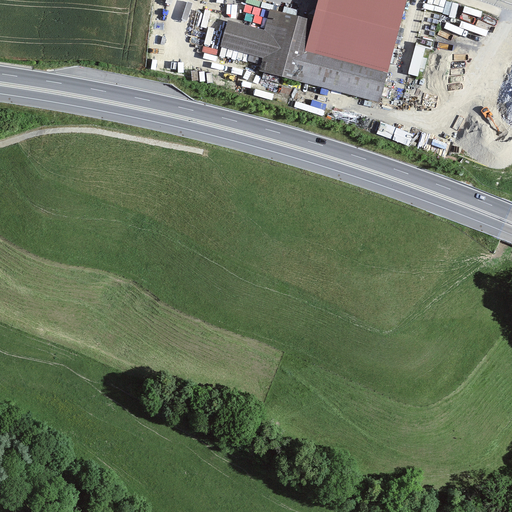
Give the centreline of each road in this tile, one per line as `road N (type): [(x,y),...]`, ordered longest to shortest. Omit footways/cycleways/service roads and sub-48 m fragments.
road 1 (trunk): [(0,89),(268,146),(511,230)]
road 2 (trunk): [(511,213),(229,119),(0,73)]
road 3 (track): [(0,144),(89,130),(203,152)]
